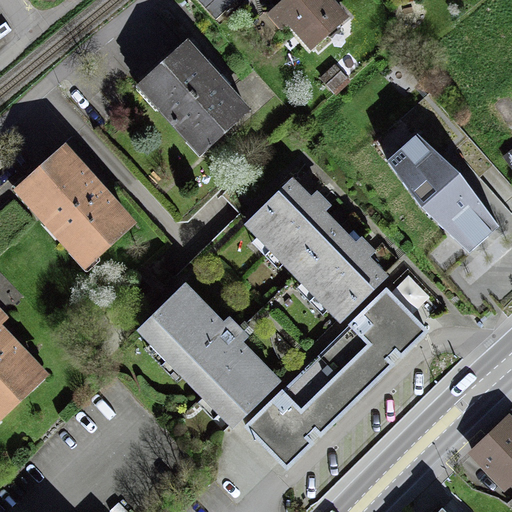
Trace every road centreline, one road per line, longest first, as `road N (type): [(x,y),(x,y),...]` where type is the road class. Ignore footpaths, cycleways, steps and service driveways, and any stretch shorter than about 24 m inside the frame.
road 1 (secondary): [(359,511),(511,362)]
road 2 (residential): [(149,0),(0,126)]
